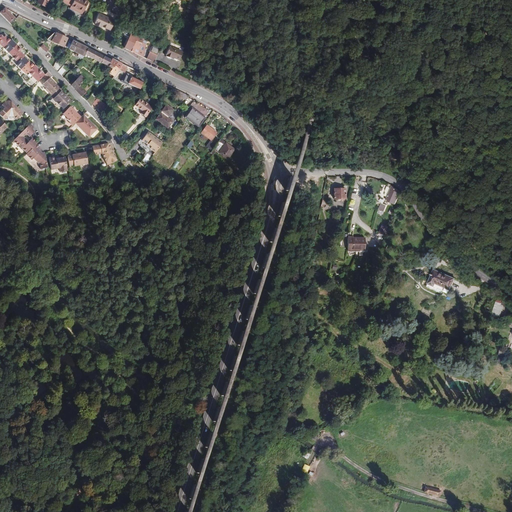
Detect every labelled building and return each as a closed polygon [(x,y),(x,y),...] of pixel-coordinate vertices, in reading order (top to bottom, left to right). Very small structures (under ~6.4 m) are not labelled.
[(66,0),(72,3),(71,5),(84,11),(88,1),(85,0),(66,0)] [(5,9),(0,12),(0,13),(9,22),(13,18),(5,9)] [(100,25),(102,26),(110,30),(114,20),(99,13),(95,23),(95,24),(99,26),(100,25)] [(63,47),(67,38),(55,32),(48,39),(63,47)] [(124,48),(143,57),(145,47),(148,40),(131,33),(129,37),(124,48)] [(3,48),(10,41),(5,36),(3,38),(2,36),(0,36),(0,48),(1,50),(3,48)] [(8,53),(17,45),(12,40),(10,41),(3,48),(8,53)] [(84,56),(87,48),(72,41),(68,49),(76,53),(75,55),(82,58),(84,56)] [(148,59),(154,62),(156,58),(161,46),(154,42),(153,47),(152,46),(150,52),(151,52),(148,59)] [(53,67),(57,59),(43,44),(36,50),(53,67)] [(13,58),(20,51),(22,50),(17,45),(8,53),(13,58)] [(114,66),(118,62),(112,59),(111,60),(87,48),(84,56),(112,69),(114,66)] [(179,60),(182,54),(169,49),(165,56),(167,57),(170,58),(171,59),(172,57),(174,58),(179,60)] [(16,65),(24,57),(25,56),(20,51),(13,58),(11,60),(16,65)] [(16,65),(21,70),(29,61),(24,57),(16,65)] [(58,72),(63,65),(57,59),(53,67),(58,72)] [(26,75),(26,74),(34,66),(29,61),(21,70),(26,75)] [(26,74),(30,79),(39,70),(35,65),(34,66),(26,74)] [(58,72),(62,76),(67,69),(63,65),(58,72)] [(109,73),(113,75),(119,68),(114,66),(112,69),(109,73)] [(30,79),(35,84),(43,76),(44,75),(39,70),(30,79)] [(50,78),(52,76),(48,72),(44,75),(43,76),(47,81),(50,78)] [(123,74),(121,80),(140,89),(140,88),(143,82),(147,76),(143,74),(139,80),(135,78),(135,77),(133,76),(133,75),(128,73),(126,75),(123,74)] [(71,86),(81,96),(86,91),(80,85),(84,80),(80,77),(79,76),(76,80),(72,85),(71,86)] [(51,95),(59,87),(50,78),(47,81),(43,85),(46,88),(45,89),(51,95)] [(64,109),(71,101),(68,98),(64,95),(61,92),(62,90),(59,87),(51,95),(54,98),(53,99),(56,102),(60,106),(61,106),(64,109)] [(185,100),(188,95),(180,91),(178,95),(177,96),(185,100)] [(102,112),(107,106),(97,97),(92,103),(102,112)] [(138,117),(143,120),(152,108),(140,99),(135,105),(143,111),(138,117)] [(6,101),(2,105),(5,108),(6,109),(4,111),(3,111),(0,113),(0,114),(4,119),(8,116),(14,117),(17,120),(23,114),(10,101),(6,101)] [(69,123),(72,126),(75,123),(81,117),(70,107),(63,114),(68,118),(69,119),(71,121),(70,122),(69,123)] [(198,127),(204,118),(192,109),(185,118),(198,127)] [(168,128),(173,121),(161,113),(156,119),(168,128)] [(97,129),(83,115),(81,117),(75,123),(89,137),(97,129)] [(22,149),(27,153),(36,144),(37,143),(31,136),(35,132),(33,129),(34,127),(30,124),(17,137),(13,141),(21,149),(22,149)] [(201,133),(211,140),(217,133),(207,125),(201,133)] [(148,151),(153,155),(162,143),(146,131),(137,142),(141,148),(147,152),(148,151)] [(206,146),(211,150),(216,144),(211,140),(206,146)] [(220,140),(213,150),(215,151),(226,160),(234,150),(220,140)] [(116,161),(108,143),(97,145),(98,147),(95,147),(95,146),(92,146),(94,155),(102,153),(107,165),(116,161)] [(41,169),(47,168),(45,155),(44,153),(44,152),(42,153),(40,152),(42,150),(36,144),(27,153),(26,154),(32,160),(33,158),(40,165),(41,169)] [(68,156),(69,167),(87,164),(86,153),(68,156)] [(142,159),(146,162),(151,156),(147,153),(142,159)] [(57,159),(56,157),(49,158),(51,170),(59,168),(60,172),(67,171),(65,157),(60,158),(57,159)] [(129,160),(124,165),(131,172),(136,167),(129,160)] [(397,189),(392,186),(389,193),(386,200),(394,204),(399,191),(397,189)] [(345,198),(345,187),(334,188),(334,198),(345,198)] [(353,239),(349,239),(349,250),(362,250),(362,237),(353,237),(353,239)] [(457,277),(438,269),(436,274),(434,273),(429,286),(444,293),(445,290),(451,292),(457,277)] [(501,315),(503,305),(501,305),(502,300),(496,299),(492,313),(501,315)] [(466,394),(469,382),(458,380),(455,381),(451,382),(447,382),(445,388),(466,394)] [(424,492),(440,497),(442,491),(426,486),(424,492)]
